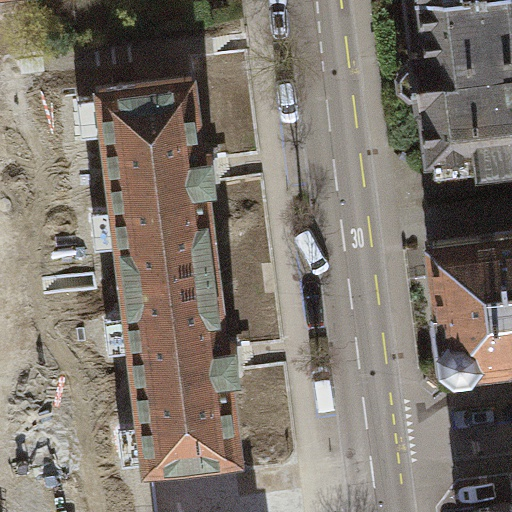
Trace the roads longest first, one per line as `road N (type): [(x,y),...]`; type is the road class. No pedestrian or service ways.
road 1 (tertiary): [(370,440),(308,0)]
road 2 (residential): [(511,424),(370,440)]
